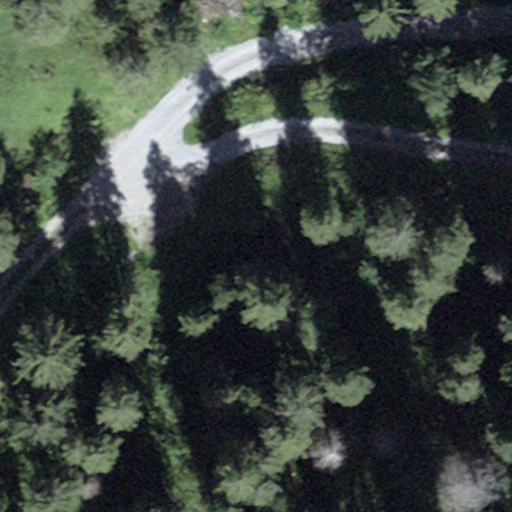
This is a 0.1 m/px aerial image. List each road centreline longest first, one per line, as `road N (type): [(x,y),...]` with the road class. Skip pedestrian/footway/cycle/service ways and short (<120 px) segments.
road 1 (track): [(138,173),(193,95),(244,58),(314,35),(511,16)]
road 2 (track): [(511,153),(301,130),(252,133),(138,173)]
road 3 (track): [(138,173),(0,304)]
